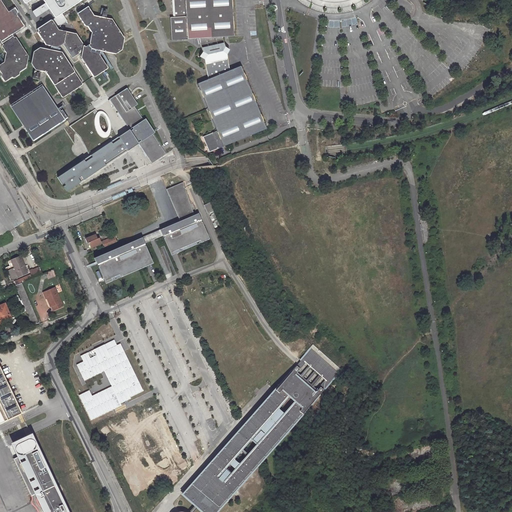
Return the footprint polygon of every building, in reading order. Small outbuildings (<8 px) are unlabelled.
[(18,13),(15,8),(8,12),(0,0),(0,41),(3,45),(2,47),(6,53),(5,62),(0,64),(0,70),(2,74),(1,76),(5,81),(6,81),(12,77),(15,78),(19,75),(20,72),(26,68),(29,56),(16,37),(15,37),(14,38),(12,35),(24,26),(16,14),(18,13)] [(53,17),(55,18),(62,14),(82,0),(21,0),(24,3),(26,4),(31,0),(42,0),(45,3),(48,9),(53,17)] [(204,137),(210,153),(218,149),(267,129),(241,66),(230,70),(227,54),(230,49),(224,46),(222,37),(235,37),(232,0),(170,0),(172,41),(199,40),(202,50),(203,52),(200,57),(204,60),(208,78),(196,83),(218,132),(204,137)] [(48,9),(45,3),(32,12),(35,17),(36,17),(48,9)] [(50,20),(37,29),(38,31),(37,33),(45,45),(57,47),(60,45),(62,44),(72,58),(78,54),(80,58),(93,77),(104,70),(107,69),(107,68),(99,55),(100,52),(110,54),(115,55),(122,50),(123,44),(123,42),(124,38),(122,35),(112,19),(106,18),(108,9),(102,8),(100,16),(94,15),(88,6),(77,13),(85,26),(87,27),(91,33),(89,43),(90,44),(86,46),(85,47),(84,46),(76,33),(63,31),(60,26),(57,28),(55,25),(52,20),(50,20)] [(57,28),(60,26),(67,22),(65,18),(64,17),(64,16),(62,14),(55,18),(52,20),(55,25),(57,28)] [(83,85),(62,53),(39,48),(33,52),(31,63),(35,70),(36,70),(36,71),(34,71),(32,78),(39,79),(40,72),(38,72),(39,71),(45,72),(47,74),(59,92),(62,98),(64,97),(69,93),(73,91),(78,88),(83,85)] [(43,85),(33,91),(35,93),(37,91),(40,92),(43,93),(45,95),(47,98),(49,101),(49,104),(49,107),(49,109),(57,111),(59,109),(43,85)] [(119,137),(117,134),(110,124),(110,126),(110,129),(110,133),(109,134),(107,136),(105,136),(104,136),(102,135),(101,134),(99,132),(98,129),(97,127),(97,124),(96,121),(97,118),(97,115),(99,113),(96,108),(70,126),(81,137),(90,155),(84,159),(58,177),(62,184),(64,182),(66,184),(64,186),(67,190),(78,183),(133,147),(139,143),(153,163),(167,154),(138,111),(124,89),(110,99),(130,129),(124,133),(119,137)] [(33,123),(26,128),(28,131),(32,138),(35,142),(59,126),(69,119),(64,111),(63,112),(61,108),(59,109),(57,111),(49,109),(49,107),(49,104),(49,101),(47,98),(45,95),(43,93),(40,92),(37,91),(35,93),(33,91),(30,91),(26,93),(23,96),(21,99),(22,101),(20,103),(19,106),(20,109),(21,112),(22,114),(24,117),(26,118),(28,120),(31,120),(33,123)] [(22,125),(26,128),(33,123),(31,120),(28,120),(26,118),(24,117),(22,114),(21,112),(20,109),(19,106),(20,103),(22,101),(21,99),(10,106),(22,125)] [(275,180),(268,162),(237,174),(245,193),(257,187),(274,228),(304,216),(296,197),(284,202),(275,180)] [(162,236),(171,255),(171,254),(209,238),(202,222),(201,222),(201,221),(202,221),(199,213),(195,215),(184,182),(167,189),(181,221),(167,227),(170,233),(162,236)] [(204,205),(208,213),(214,211),(210,203),(204,205)] [(0,232),(9,227),(0,212),(0,232)] [(136,247),(144,244),(151,241),(155,239),(162,236),(170,233),(167,227),(134,241),(133,241),(136,247)] [(306,253),(297,231),(279,238),(288,261),(277,266),(284,282),(325,265),(319,248),(306,253)] [(95,235),(85,239),(86,243),(88,242),(90,247),(101,243),(98,236),(96,237),(95,235)] [(104,247),(117,242),(114,236),(102,242),(104,247)] [(104,281),(105,283),(139,268),(152,263),(144,244),(136,247),(133,241),(94,258),(96,263),(97,265),(98,265),(99,266),(98,266),(103,278),(104,281)] [(76,245),(81,257),(85,256),(88,255),(82,243),(76,245)] [(19,276),(27,273),(19,256),(10,260),(14,268),(6,271),(11,281),(19,277),(19,276)] [(54,268),(52,269),(46,272),(49,278),(57,274),(54,268)] [(15,285),(32,325),(38,322),(22,282),(15,285)] [(48,297),(51,305),(53,305),(55,309),(64,305),(56,287),(47,290),(49,297),(48,297)] [(0,305),(0,322),(11,318),(4,303),(0,305)] [(301,358),(328,382),(338,371),(339,372),(342,370),(312,343),(309,346),(311,348),(301,358)] [(84,362),(77,365),(84,379),(104,370),(112,386),(92,396),(89,391),(79,395),(91,419),(121,405),(119,402),(143,391),(121,344),(107,350),(105,345),(95,350),(97,355),(90,358),(88,353),(81,356),(84,362)] [(301,358),(311,348),(309,346),(307,349),(302,354),(300,357),(301,358)] [(296,399),(303,405),(298,410),(301,413),(323,389),(319,386),(314,392),(307,386),(313,380),(305,374),(300,380),(294,374),(299,368),(297,366),(296,365),(278,385),(274,389),(278,392),(282,387),(289,392),(296,399)] [(0,413),(4,422),(22,413),(0,366),(0,413)] [(330,384),(339,372),(338,371),(328,382),(330,384)] [(282,387),(278,392),(274,389),(182,493),(195,504),(196,505),(203,511),(213,511),(301,413),(298,410),(303,405),(296,399),(282,414),(284,417),(284,419),(284,421),(284,423),(284,426),(283,428),(281,430),(280,431),(278,433),(276,434),(274,435),(271,435),(269,435),(267,435),(265,434),(247,454),(240,447),(257,428),(257,426),(256,424),(256,422),(256,420),(256,417),(257,415),(258,413),(259,412),(261,410),(263,409),(265,408),(267,407),(269,407),(272,407),(274,407),(275,408),(289,392),(282,387)] [(257,428),(259,430),(262,433),(265,434),(267,435),(269,435),(271,435),(274,435),(276,434),(278,433),(280,431),(281,430),(283,428),(284,426),(284,423),(284,421),(284,419),(284,417),(282,414),(279,410),(275,408),(274,407),(272,407),(269,407),(267,407),(265,408),(263,409),(261,410),(259,412),(258,413),(257,415),(256,417),(256,420),(256,422),(256,424),(257,426),(257,428)] [(177,467),(152,416),(122,431),(148,485),(152,483),(150,479),(177,467)] [(24,454),(13,459),(32,497),(32,498),(32,499),(32,502),(32,503),(32,504),(33,505),(35,506),(36,508),(37,509),(38,510),(38,511),(68,511),(38,447),(33,450),(32,448),(32,447),(33,447),(33,446),(32,444),(32,442),(31,441),(30,441),(29,441),(19,446),(19,447),(19,449),(19,450),(20,451),(21,452),(22,452),(23,452),(24,454)]
